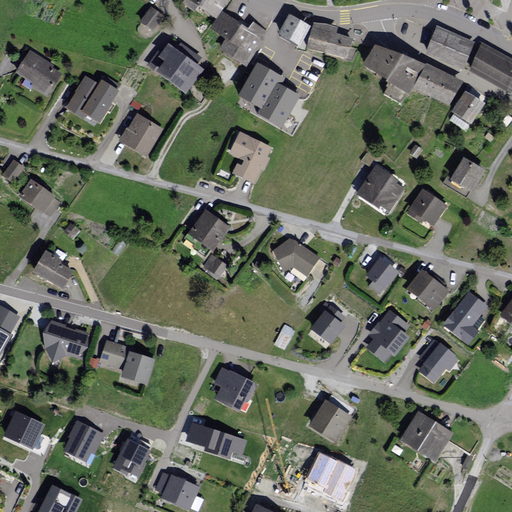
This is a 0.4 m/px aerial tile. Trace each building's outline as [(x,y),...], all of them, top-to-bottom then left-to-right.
[(187,0),(217,19),(222,12),(229,0),(187,0)] [(165,14),(153,5),(141,22),(153,31),(165,14)] [(248,29),(222,12),(217,19),(210,29),(225,40),(218,50),(246,68),(267,31),(253,22),(248,29)] [(313,28),(291,15),(280,38),(304,50),(313,28)] [(341,27),(316,21),(309,50),(352,60),(357,39),(339,35),(341,27)] [(475,43),(437,27),(425,56),(463,72),(475,43)] [(162,56),(156,52),(146,67),(189,97),(207,70),(199,65),(204,58),(181,43),(177,48),(170,44),(162,56)] [(406,57),(378,43),(366,67),(394,81),(406,57)] [(511,59),(481,43),(466,72),(511,95),(511,59)] [(65,74),(30,50),(13,76),(48,100),(65,74)] [(406,57),(394,81),(386,96),(406,106),(426,67),(406,57)] [(305,83),(263,59),(244,93),(264,105),(261,110),(283,122),(305,83)] [(464,84),(429,67),(417,91),(452,108),(464,84)] [(101,86),(85,77),(65,108),(100,130),(125,89),(106,77),(101,86)] [(488,104),(467,92),(454,114),(474,126),(488,104)] [(165,131),(136,115),(120,143),(149,159),(165,131)] [(273,149),(240,133),(230,154),(241,160),(234,174),(255,185),(273,149)] [(369,149),(361,161),(373,169),(381,157),(369,149)] [(488,170),(465,158),(454,178),(448,175),(443,184),(468,198),(472,191),(475,193),(488,170)] [(26,169),(14,160),(2,178),(13,186),(26,169)] [(408,185),(376,166),(359,193),(391,213),(408,185)] [(61,201),(32,180),(19,198),(49,218),(61,201)] [(449,206),(424,190),(410,211),(435,228),(449,206)] [(233,229),(207,211),(190,235),(217,253),(233,229)] [(321,259),(291,239),(275,250),(284,273),(296,267),(310,277),(321,259)] [(79,272),(47,252),(34,273),(66,293),(79,272)] [(228,267),(211,256),(203,267),(220,278),(228,267)] [(401,273),(382,259),(367,278),(387,293),(401,273)] [(452,293),(424,271),(409,291),(437,313),(452,293)] [(489,308),(469,293),(444,326),(470,345),(479,332),(474,328),(489,308)] [(511,304),(502,317),(511,324),(511,304)] [(0,357),(22,317),(0,305),(0,357)] [(406,326),(390,313),(380,326),(384,330),(370,347),(381,356),(387,349),(390,349),(394,352),(406,338),(400,333),(406,326)] [(314,329),(329,341),(341,326),(326,314),(314,329)] [(90,334),(52,321),(45,335),(46,350),(48,355),(55,362),(67,358),(75,359),(90,348),(90,334)] [(130,348),(106,340),(99,363),(123,371),(129,352),(130,348)] [(456,357),(433,340),(418,360),(424,364),(419,371),(436,384),(456,357)] [(123,371),(121,378),(147,387),(156,361),(129,352),(123,371)] [(260,385),(223,368),(215,385),(222,388),(217,400),(247,413),(260,385)] [(354,418),(327,400),(310,427),(337,444),(354,418)] [(44,425),(15,411),(3,438),(32,451),(44,425)] [(248,436),(204,425),(206,418),(189,413),(182,441),(231,454),(233,450),(244,453),(248,436)] [(455,434),(419,413),(402,440),(438,462),(455,434)] [(90,461),(104,431),(77,418),(63,449),(90,461)] [(114,465),(138,476),(155,441),(130,429),(114,465)] [(474,457),(469,454),(462,468),(467,471),(474,457)] [(200,489),(163,473),(155,490),(163,494),(161,498),(191,511),(200,489)] [(52,482),(37,511),(75,511),(83,496),(52,482)]
